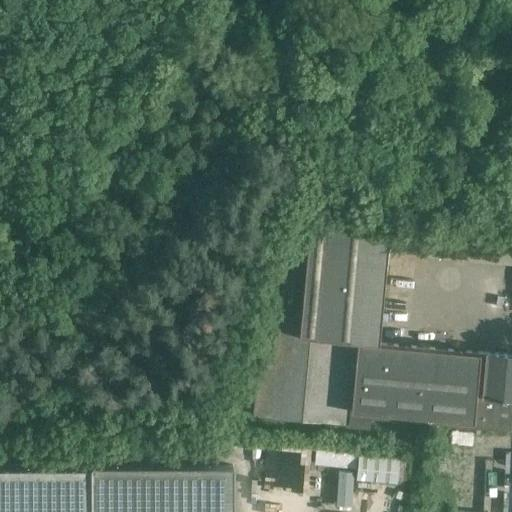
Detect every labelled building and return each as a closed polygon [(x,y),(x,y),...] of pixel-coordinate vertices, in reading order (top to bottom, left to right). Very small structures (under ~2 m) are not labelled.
[(388,227),(308,220),(305,258),(293,256),(260,332),(253,413),(347,422),(347,425),(369,427),(369,417),(510,430),(511,406),(511,353),(479,351),(378,341),(388,227)] [(415,255),(511,263),(511,241),(417,233),(415,255)] [(355,479),(396,482),(398,456),(357,453),(355,479)] [(486,456),(484,501),(500,501),(501,457),(486,456)] [(0,511),(91,511),(91,465),(0,464),(0,511)] [(233,511),(234,464),(91,465),(91,511),(233,511)] [(339,498),(353,498),(351,468),(338,468),(339,498)]
